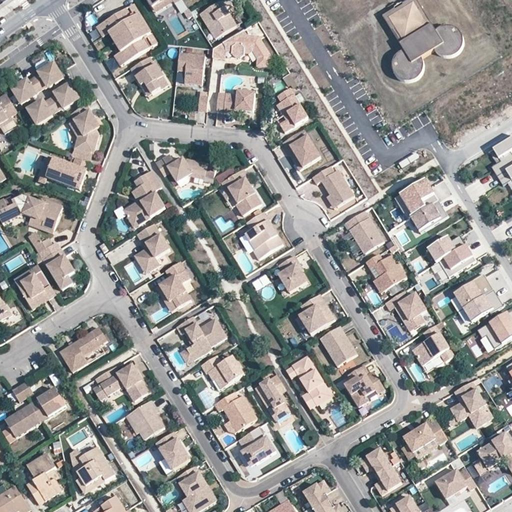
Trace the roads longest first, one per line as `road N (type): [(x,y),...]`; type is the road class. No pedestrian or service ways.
road 1 (residential): [(330,451),(398,413),(405,392),(266,158),(236,138),(134,134)]
road 2 (residential): [(112,290),(242,492),(330,451)]
road 3 (residential): [(511,273),(446,165),(511,125)]
road 4 (residential): [(134,134),(121,147),(89,233),(112,290)]
road 5 (residential): [(50,0),(134,134)]
road 6 (residential): [(112,290),(0,363)]
